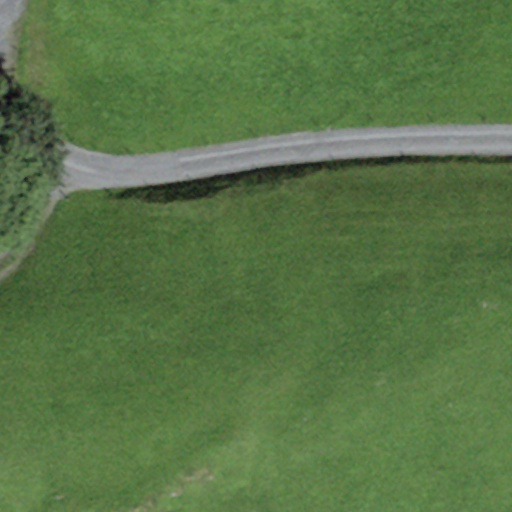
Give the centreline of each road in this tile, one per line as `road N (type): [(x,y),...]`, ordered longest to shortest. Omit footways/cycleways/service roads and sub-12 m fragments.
road 1 (residential): [(511,140),(336,145),(106,171),(28,147),(0,120)]
road 2 (track): [(62,163),(25,243),(0,269)]
